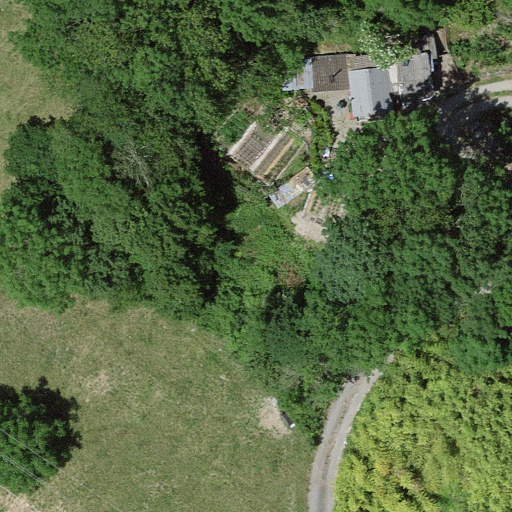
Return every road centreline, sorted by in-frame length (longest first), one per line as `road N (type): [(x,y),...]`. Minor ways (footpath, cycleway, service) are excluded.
road 1 (track): [(511,277),(464,287),(385,349),(336,412),(321,511)]
road 2 (track): [(362,168),(483,101),(511,99)]
